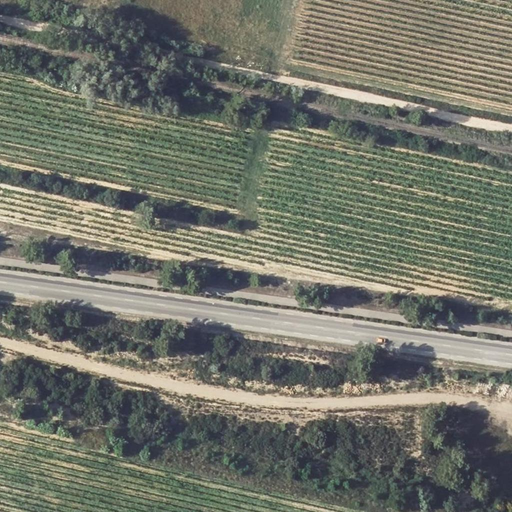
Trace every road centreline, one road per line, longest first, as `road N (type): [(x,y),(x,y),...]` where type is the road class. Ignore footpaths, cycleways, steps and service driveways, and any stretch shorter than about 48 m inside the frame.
road 1 (track): [(0,18),(511,128)]
road 2 (track): [(0,342),(217,394),(301,402),(447,398),(511,409)]
road 3 (secondary): [(0,283),(511,356)]
